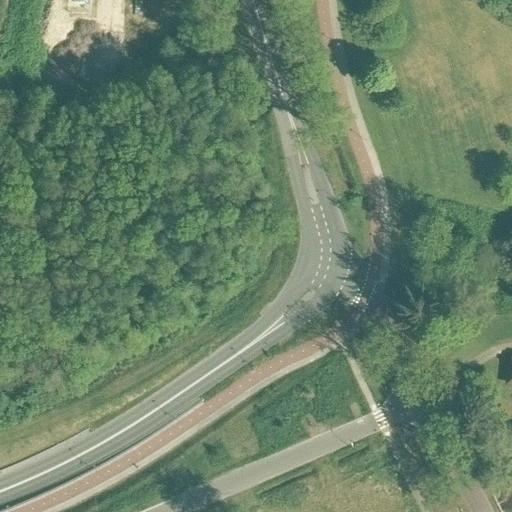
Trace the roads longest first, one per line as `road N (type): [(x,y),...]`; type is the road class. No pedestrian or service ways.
road 1 (tertiary): [(0,492),(158,409),(278,324),(317,284),(324,264)]
road 2 (unclassified): [(165,511),(423,400)]
road 3 (tertiary): [(324,264),(324,233),(251,0)]
road 4 (unclassified): [(324,264),(349,275),(374,304),(423,400)]
road 5 (unclassified): [(423,400),(482,511)]
